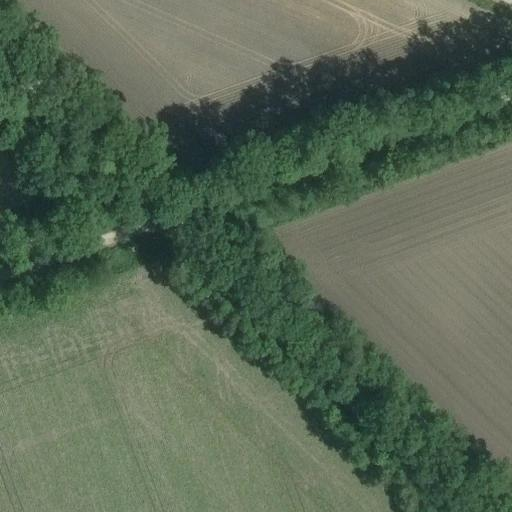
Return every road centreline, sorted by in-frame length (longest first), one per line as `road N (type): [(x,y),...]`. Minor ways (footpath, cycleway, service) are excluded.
road 1 (track): [(460,511),(160,221)]
road 2 (track): [(160,221),(511,94)]
road 3 (track): [(160,221),(0,68)]
road 4 (track): [(0,277),(160,221)]
